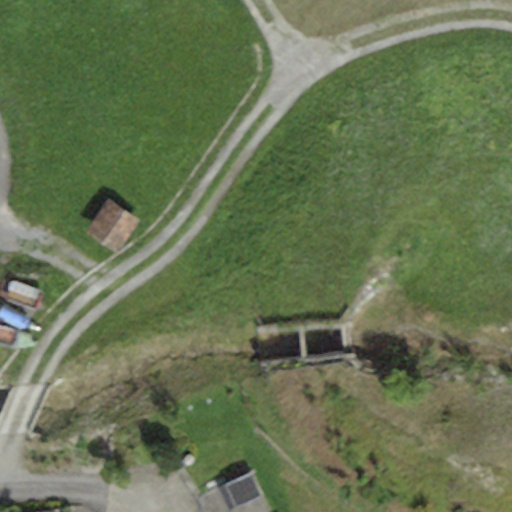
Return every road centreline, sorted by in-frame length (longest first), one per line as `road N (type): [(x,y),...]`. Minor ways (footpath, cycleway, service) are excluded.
road 1 (track): [(0,467),(52,342),(175,237),(302,70),(339,47),(420,20),(478,13),(511,19)]
road 2 (residential): [(0,489),(162,492)]
